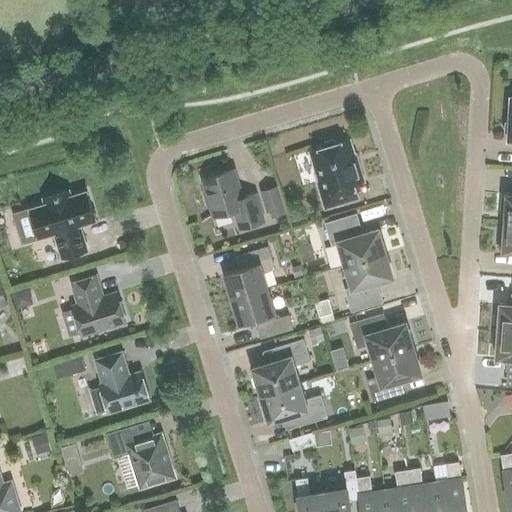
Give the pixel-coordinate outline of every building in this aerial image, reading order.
[(349,186),(363,181),(358,165),(354,166),(347,141),(336,144),(335,142),(332,140),(324,142),(322,146),(323,148),(312,151),(324,192),(320,193),(325,208),(353,200),(349,186)] [(239,229),(264,222),(255,193),(241,197),(233,169),(202,179),(206,191),(203,194),(207,204),(210,205),(214,217),(234,211),(239,229)] [(272,217),(286,212),(277,185),(259,191),(266,212),(270,211),(272,217)] [(30,209),(14,214),(22,242),(39,237),(54,233),(62,257),(87,250),(79,225),(94,220),(86,192),(70,197),(69,191),(43,199),(45,204),(30,209)] [(511,193),(505,193),(505,197),(502,196),(500,223),(511,223),(511,193)] [(339,243),(345,265),(385,253),(377,229),(362,234),(356,213),(325,223),(331,245),(339,243)] [(511,223),(500,223),(498,249),(502,249),(501,252),(511,252),(511,223)] [(297,247),(302,262),(315,259),(310,243),(297,247)] [(224,274),(231,299),(267,288),(262,272),(275,269),(268,246),(242,254),(246,267),(224,274)] [(385,253),(345,265),(352,287),(345,289),(351,311),(383,302),(376,281),(392,277),(385,253)] [(301,264),(292,267),(295,277),(304,275),(301,264)] [(82,336),(126,322),(116,292),(103,296),(96,274),(71,282),(78,304),(72,305),(82,336)] [(267,288),(231,299),(239,324),(261,317),(267,336),(293,328),(288,315),(276,318),(267,288)] [(511,304),(499,304),(497,331),(511,331),(511,304)] [(332,313),(319,318),(321,324),(334,320),(332,313)] [(368,344),(373,360),(413,348),(405,322),(383,329),(378,314),(349,323),(357,348),(368,344)] [(320,327),(307,331),(311,345),(324,341),(320,327)] [(511,331),(497,331),(495,358),(511,359),(510,386),(511,385),(511,331)] [(252,379),(254,386),(259,388),(261,394),(299,383),(294,366),(310,361),(303,339),(275,347),(278,360),(252,368),(254,374),(252,379)] [(413,348),(373,360),(378,377),(367,380),(373,402),(402,393),(398,381),(421,375),(413,348)] [(108,413),(150,400),(141,371),(129,374),(122,351),(95,360),(102,383),(99,384),(108,413)] [(81,355),(52,364),(57,379),(85,370),(81,355)] [(345,358),(333,362),(336,372),(348,368),(345,358)] [(260,405),(262,412),(267,415),(269,421),(295,413),(299,426),(327,417),(320,395),(304,400),(299,383),(261,394),(263,401),(260,405)] [(423,405),(429,426),(452,420),(445,398),(423,405)] [(411,411),(399,413),(401,425),(413,423),(411,411)] [(389,420),(376,422),(378,434),(390,432),(389,420)] [(141,487),(174,477),(161,434),(138,441),(133,425),(106,434),(114,458),(130,453),(141,487)] [(362,427),(350,429),(352,445),(365,443),(362,427)] [(314,444),(313,431),(289,439),(293,451),(314,444)] [(46,433),(31,437),(36,454),(51,450),(46,433)] [(75,443),(61,447),(65,460),(78,456),(75,443)] [(509,511),(511,510),(511,452),(500,455),(508,505),(509,505),(509,511)] [(448,480),(436,482),(440,511),(466,511),(467,511),(459,461),(445,463),(448,480)] [(414,511),(440,511),(436,482),(423,484),(420,467),(407,469),(414,511)] [(387,511),(414,511),(407,469),(395,471),(397,488),(384,490),(387,511)] [(322,492),(325,511),(350,511),(349,501),(349,499),(359,498),(356,477),(355,470),(344,471),(346,488),(322,492)] [(361,511),(387,511),(384,490),(372,492),(369,475),(356,477),(359,498),(361,511)] [(310,494),(307,478),(307,477),(295,479),(300,509),(300,511),(325,511),(322,492),(310,494)] [(0,511),(17,511),(9,485),(1,487),(0,484),(0,511)] [(179,511),(176,500),(144,510),(144,511),(179,511)]
